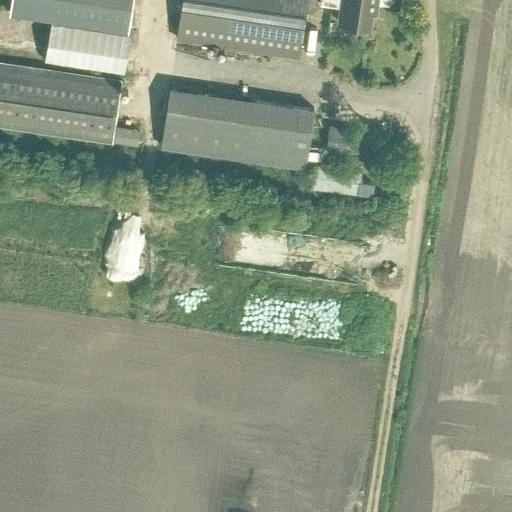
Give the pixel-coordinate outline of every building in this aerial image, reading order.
[(128,30),(132,0),(11,0),(9,12),(128,30)] [(181,0),(176,37),(299,55),(307,0),(181,0)] [(341,0),(339,20),(370,25),(372,10),(376,11),(378,0),(341,0)] [(0,59),(0,118),(112,135),(120,76),(0,59)] [(170,82),(161,144),(306,165),(315,103),(170,82)] [(322,139),(346,148),(352,129),(328,121),(322,139)] [(314,160),(313,185),(375,189),(376,177),(363,176),(364,164),(314,160)] [(114,218),(102,270),(134,277),(146,225),(114,218)]
